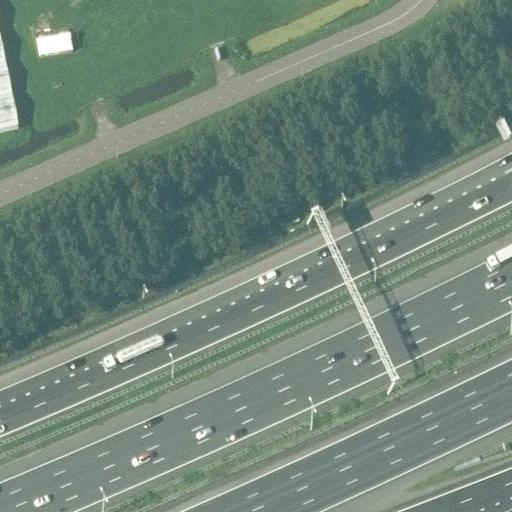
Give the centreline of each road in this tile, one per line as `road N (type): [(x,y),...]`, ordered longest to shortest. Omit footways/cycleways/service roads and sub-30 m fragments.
road 1 (motorway): [(511,280),(1,511)]
road 2 (motorway): [(499,190),(295,293),(0,421)]
road 3 (unclassified): [(0,195),(416,0)]
road 4 (motorway): [(255,511),(511,391)]
